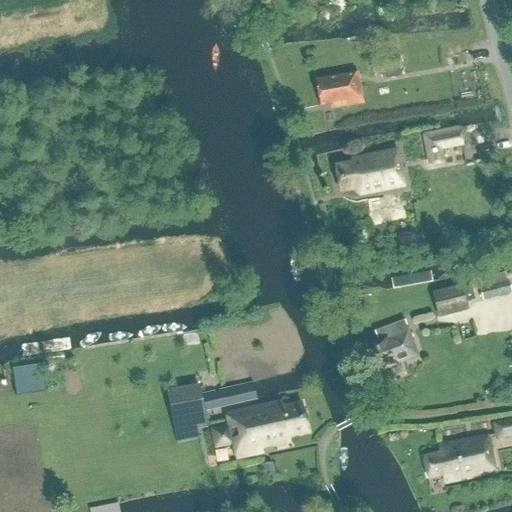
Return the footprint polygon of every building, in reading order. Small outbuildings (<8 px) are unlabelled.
[(396,55),(369,59),(371,73),(399,69),(396,55)] [(362,103),(357,73),(316,80),(320,106),(338,103),(339,107),(362,103)] [(461,147),(458,130),(457,127),(420,134),(426,167),(444,164),(441,151),(461,147)] [(353,164),(334,167),(339,192),(358,188),(360,195),(402,186),(395,152),(352,160),(353,164)] [(508,282),(511,280),(511,270),(510,267),(498,269),(499,273),(479,277),(479,276),(468,278),(471,290),(478,288),(481,300),(511,293),(508,282)] [(474,299),(471,290),(468,278),(458,281),(458,286),(432,293),(438,316),(465,309),(463,302),(474,299)] [(374,332),(377,339),(364,344),(375,372),(418,356),(404,320),(374,332)] [(85,343),(140,337),(139,324),(84,330),(85,343)] [(177,333),(177,344),(195,345),(195,333),(177,333)] [(221,390),(225,407),(256,400),(252,383),(221,390)] [(166,392),(174,430),(205,424),(199,387),(166,392)] [(281,401),(230,413),(233,426),(212,430),(216,446),(237,442),(240,457),(262,452),(260,444),(271,441),(272,445),(290,441),(288,435),(307,431),(301,403),(282,407),(281,401)] [(511,418),(492,423),(495,438),(511,434),(511,418)] [(440,453),(422,457),(427,478),(441,475),(443,481),(494,470),(487,435),(438,446),(440,453)] [(262,463),(265,476),(274,474),(271,461),(262,463)]
